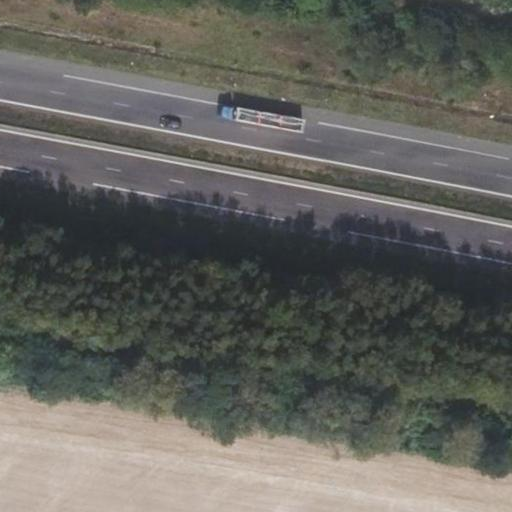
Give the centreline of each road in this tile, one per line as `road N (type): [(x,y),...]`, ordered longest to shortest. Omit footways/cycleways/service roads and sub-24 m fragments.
road 1 (trunk): [(511,179),(0,83)]
road 2 (trunk): [(0,149),(511,243)]
